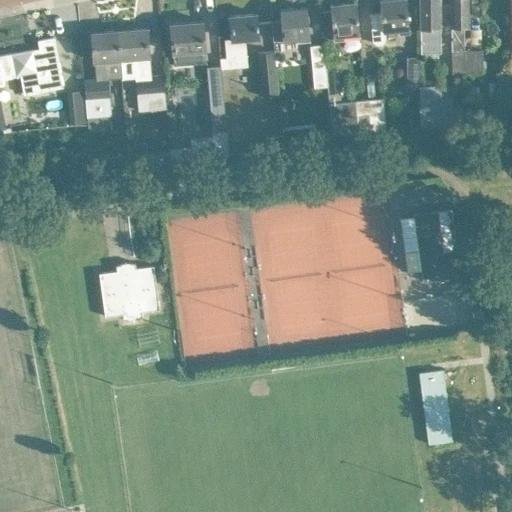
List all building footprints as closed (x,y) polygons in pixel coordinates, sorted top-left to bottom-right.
[(409,33),(406,0),(379,0),(381,12),(370,13),(373,40),(377,44),(384,43),(387,39),(386,29),(398,28),(399,34),(409,33)] [(440,52),(439,0),(419,0),(420,52),(440,52)] [(469,26),(468,0),(450,0),(451,72),(481,72),(481,50),(463,50),(463,27),(469,26)] [(359,32),(356,1),(330,4),(332,40),(343,39),(343,34),(359,32)] [(309,40),(306,6),(280,9),(280,19),(271,20),(273,39),(296,37),(296,41),(309,40)] [(226,57),(220,57),(220,66),(220,69),(247,66),(245,38),(258,37),(256,13),(229,15),(231,40),(225,40),(226,57)] [(170,22),(173,65),(205,62),(203,20),(170,22)] [(146,27),(115,30),(120,78),(135,76),(137,98),(138,110),(166,107),(165,101),(164,82),(163,74),(150,75),(148,55),(149,55),(146,27)] [(118,58),(115,30),(91,32),(93,60),(95,60),(96,78),(83,80),(86,118),(111,115),(107,79),(120,78),(118,58)] [(482,48),(502,49),(503,33),(482,32),(482,48)] [(0,79),(20,76),(23,94),(63,86),(54,37),(42,39),(37,40),(40,52),(34,53),(33,49),(0,55),(0,79)] [(327,88),(325,68),(323,46),(310,47),(313,89),(327,88)] [(278,95),(274,52),(258,53),(262,97),(278,95)] [(418,86),(418,56),(406,57),(408,87),(418,86)] [(225,129),(220,66),(206,67),(210,130),(225,129)] [(353,101),(341,102),(338,66),(325,68),(327,88),(331,135),(355,133),(353,101)] [(172,81),(164,82),(165,101),(174,100),(172,81)] [(452,126),(451,97),(439,98),(439,85),(418,86),(420,126),(452,126)] [(386,129),(383,97),(353,101),(355,133),(386,129)] [(283,149),(282,137),(266,139),(267,151),(283,149)] [(218,146),(170,152),(169,152),(170,161),(219,155),(218,146)] [(170,161),(169,152),(128,155),(129,166),(170,161)] [(129,166),(128,155),(90,158),(91,171),(129,166)] [(453,208),(438,210),(415,213),(424,281),(447,278),(444,251),(458,249),(453,208)] [(118,269),(100,272),(106,315),(123,313),(124,318),(130,318),(138,317),(144,315),(143,310),(160,308),(154,264),(138,267),(137,262),(131,261),(123,262),(117,265),(118,269)] [(436,304),(436,331),(467,330),(466,303),(436,304)] [(442,369),(419,372),(428,443),(452,440),(442,369)]
